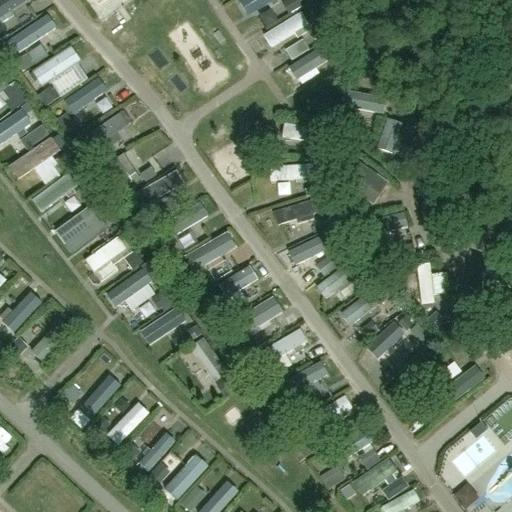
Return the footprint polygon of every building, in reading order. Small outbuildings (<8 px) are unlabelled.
[(5,0),(0,2),(0,27),(13,23),(9,13),(36,2),(35,0),(5,0)] [(98,0),(105,10),(121,0),(98,0)] [(124,0),(104,14),(111,23),(139,4),(136,0),(124,0)] [(290,0),(263,0),(246,12),(255,26),(292,2),(290,0)] [(14,39),(25,56),(62,34),(51,16),(14,39)] [(308,23),(273,42),(283,59),(318,40),(308,23)] [(49,85),(81,64),(73,51),(41,72),(49,85)] [(310,96),(341,80),(329,57),(298,73),(310,96)] [(365,74),(295,118),(336,130),(373,148),(396,104),(365,74)] [(0,77),(0,95),(9,89),(0,77)] [(106,84),(74,100),(81,115),(114,98),(106,84)] [(0,146),(12,143),(6,128),(0,130),(0,146)] [(307,153),(312,137),(295,132),(291,148),(307,153)] [(28,155),(14,165),(22,177),(36,167),(28,155)] [(144,172),(138,158),(126,163),(132,177),(144,172)] [(278,173),(278,187),(309,188),(309,174),(278,173)] [(357,178),(350,188),(363,197),(370,187),(357,178)] [(376,185),(364,197),(381,214),(393,201),(376,185)] [(55,188),(42,198),(49,207),(62,196),(55,188)] [(96,208),(61,236),(70,247),(105,219),(96,208)] [(473,259),(483,231),(469,225),(459,254),(473,259)] [(108,246),(90,262),(100,273),(129,247),(111,227),(100,237),(108,246)] [(234,229),(168,268),(189,301),(258,259),(234,229)] [(488,258),(474,293),(484,320),(511,301),(511,254),(497,230),(488,258)] [(251,267),(229,287),(240,299),(262,279),(251,267)] [(437,279),(437,269),(424,270),(426,304),(456,302),(454,279),(437,279)] [(0,272),(0,290),(9,279),(0,272)] [(122,305),(154,286),(146,273),(114,293),(122,305)] [(332,305),(349,299),(342,280),(325,286),(332,305)] [(30,295),(5,320),(17,331),(42,307),(30,295)] [(357,333),(391,312),(383,299),(349,320),(357,333)] [(241,341),(290,323),(283,304),(234,323),(241,341)] [(136,330),(148,323),(139,305),(126,312),(136,330)] [(46,362),(74,330),(61,319),(33,350),(46,362)] [(154,347),(183,332),(176,319),(147,335),(154,347)] [(287,377),(298,372),(293,360),(313,351),(306,333),(274,347),(287,377)] [(385,363),(413,343),(405,333),(377,353),(385,363)] [(214,361),(218,359),(207,336),(194,342),(215,386),(224,381),(214,361)] [(327,364),(300,376),(308,393),(335,381),(327,364)] [(462,402),(496,384),(486,367),(453,385),(462,402)] [(99,419),(127,387),(112,374),(84,406),(99,419)] [(339,421),(356,413),(350,399),(332,408),(339,421)] [(511,406),(508,401),(476,424),(487,439),(511,421),(511,406)] [(123,447),(152,414),(139,402),(110,434),(123,447)] [(455,416),(428,441),(440,454),(467,429),(455,416)] [(150,468),(180,444),(172,436),(143,459),(150,468)] [(476,439),(460,453),(469,463),(485,450),(476,439)] [(197,454),(165,485),(179,499),(211,468),(197,454)] [(398,455),(333,496),(343,511),(373,511),(420,484),(398,455)] [(491,496),(506,485),(496,472),(482,483),(491,496)] [(198,511),(222,511),(243,493),(230,479),(197,510),(198,511)] [(60,511),(72,495),(63,489),(47,511),(60,511)] [(416,490),(383,508),(385,511),(405,511),(423,503),(416,490)] [(76,493),(61,511),(79,511),(87,502),(76,493)]
